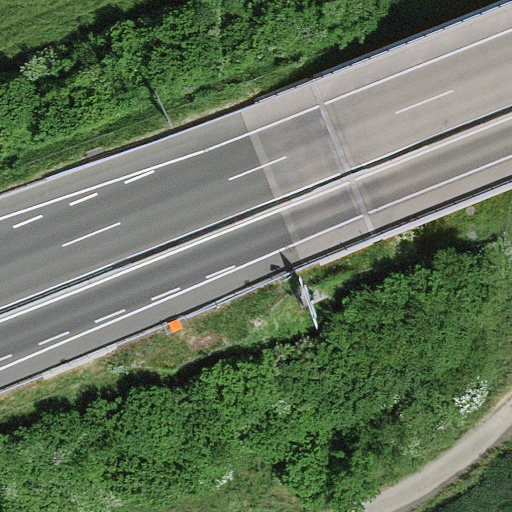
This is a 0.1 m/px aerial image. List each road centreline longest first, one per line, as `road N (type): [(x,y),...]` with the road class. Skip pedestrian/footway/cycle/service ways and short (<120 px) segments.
road 1 (motorway): [(0,341),(511,138)]
road 2 (motorway): [(511,67),(0,268)]
road 3 (track): [(511,412),(374,511)]
